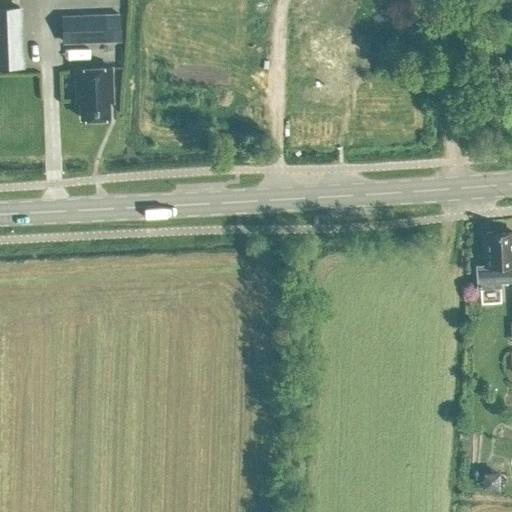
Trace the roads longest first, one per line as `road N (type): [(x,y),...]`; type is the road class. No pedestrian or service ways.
road 1 (primary): [(0,214),(455,190)]
road 2 (track): [(454,0),(454,160)]
